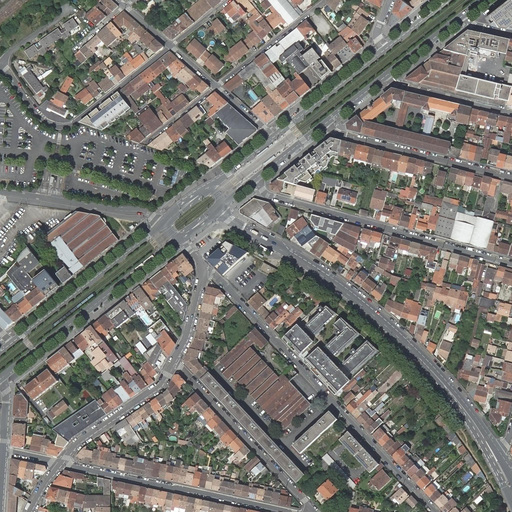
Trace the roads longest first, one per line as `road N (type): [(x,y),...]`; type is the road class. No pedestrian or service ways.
road 1 (secondary): [(492,452),(459,401),(399,336),(336,284),(220,210)]
road 2 (residential): [(436,511),(221,280),(202,271)]
road 3 (residential): [(511,264),(268,195),(256,177)]
road 4 (residential): [(60,463),(290,511)]
road 5 (residential): [(0,62),(41,119),(64,127),(170,46)]
road 6 (tertiary): [(0,378),(179,239)]
road 7 (residential): [(309,511),(173,361)]
road 8 (residential): [(326,122),(346,136),(511,178)]
road 9 (tertiary): [(160,225),(11,343)]
road 10 (residential): [(0,191),(138,211),(160,225)]
road 11 (residential): [(173,361),(159,385),(60,463)]
road 12 (secondary): [(385,49),(273,137)]
road 13 (residential): [(170,46),(273,137)]
road 14 (residential): [(387,74),(400,86),(511,112)]
